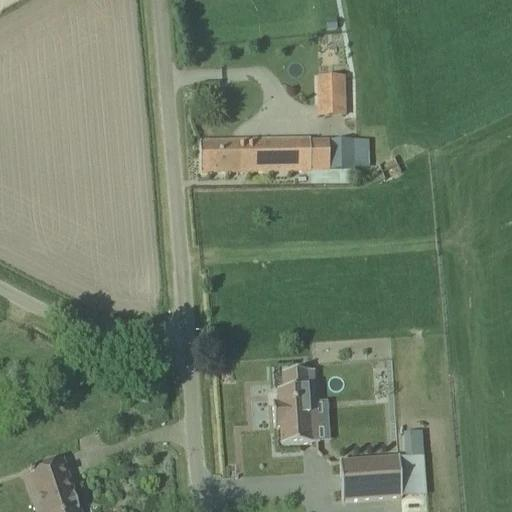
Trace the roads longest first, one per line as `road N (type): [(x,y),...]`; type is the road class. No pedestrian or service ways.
road 1 (unclassified): [(184,340),(158,0)]
road 2 (unclassified): [(184,340),(87,335),(0,289)]
road 3 (unclassified): [(199,511),(184,340)]
